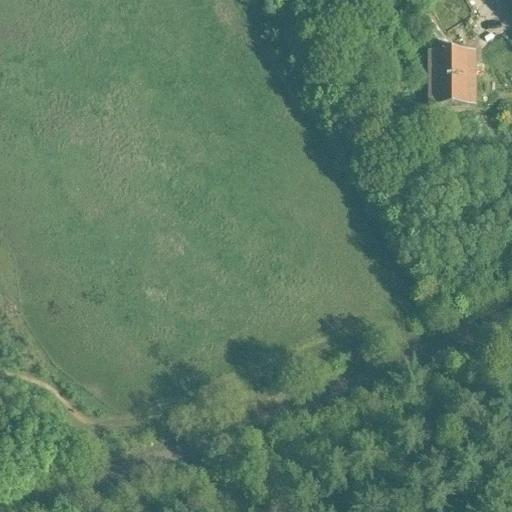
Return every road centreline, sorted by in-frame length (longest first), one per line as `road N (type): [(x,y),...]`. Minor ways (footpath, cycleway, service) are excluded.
road 1 (unclassified): [(16,511),(451,349),(511,316)]
road 2 (track): [(451,349),(378,331),(133,434),(91,426),(52,392)]
